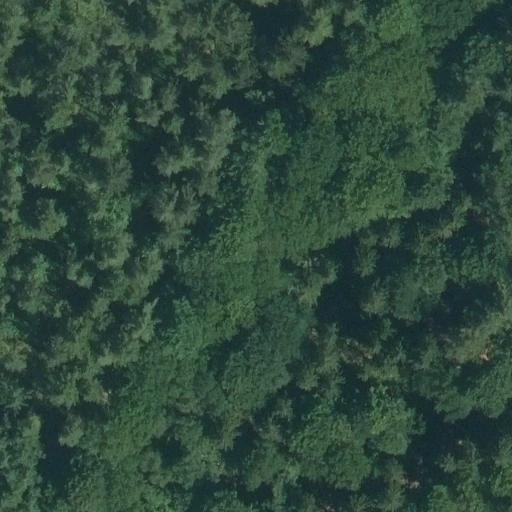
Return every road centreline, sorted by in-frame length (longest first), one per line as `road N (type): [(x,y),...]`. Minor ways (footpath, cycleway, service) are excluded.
road 1 (track): [(109,511),(198,357),(430,0)]
road 2 (track): [(374,77),(511,155)]
